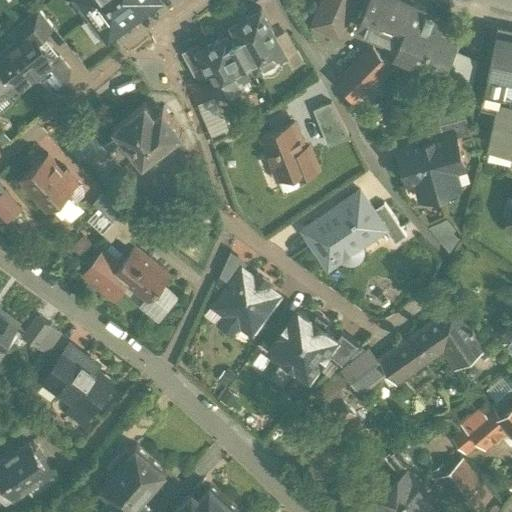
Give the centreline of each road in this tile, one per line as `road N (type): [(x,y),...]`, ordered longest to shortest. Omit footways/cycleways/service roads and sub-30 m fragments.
road 1 (residential): [(0,252),(163,371),(315,511)]
road 2 (residential): [(156,33),(205,140),(228,221),(370,328)]
road 3 (residential): [(281,0),(382,178),(444,258)]
road 4 (residential): [(156,33),(0,161)]
